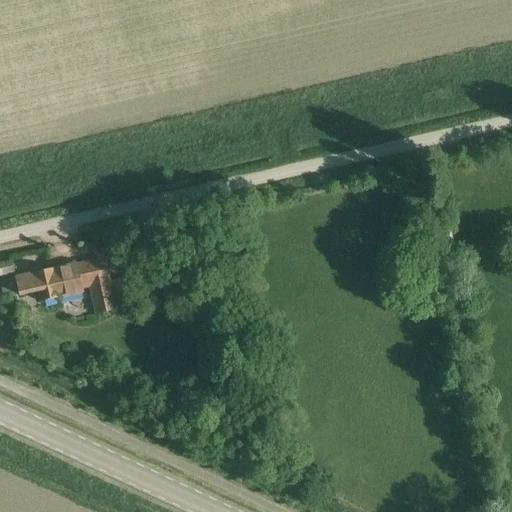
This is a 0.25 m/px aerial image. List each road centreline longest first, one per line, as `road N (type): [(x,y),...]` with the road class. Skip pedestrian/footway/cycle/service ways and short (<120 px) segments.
road 1 (unclassified): [(0,241),(511,125)]
road 2 (tertiary): [(214,511),(0,411)]
